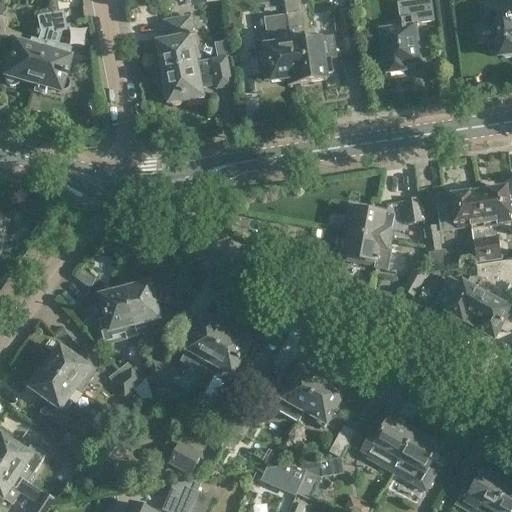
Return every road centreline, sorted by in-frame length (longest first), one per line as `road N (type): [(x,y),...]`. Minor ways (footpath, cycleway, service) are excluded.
road 1 (residential): [(511,420),(202,246),(180,179)]
road 2 (secondary): [(511,122),(243,162),(180,179)]
road 3 (residential): [(0,343),(113,181)]
road 4 (residential): [(113,181),(128,142),(102,0)]
